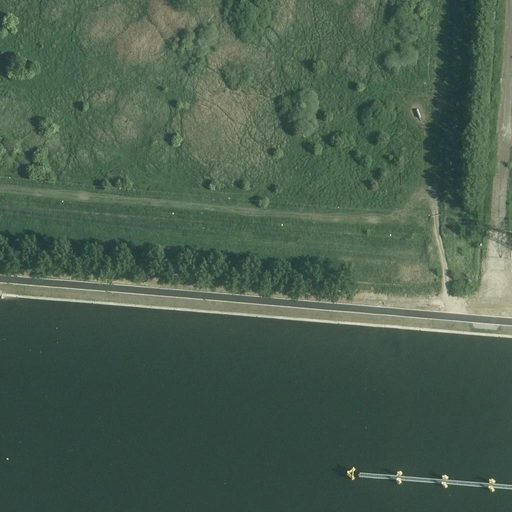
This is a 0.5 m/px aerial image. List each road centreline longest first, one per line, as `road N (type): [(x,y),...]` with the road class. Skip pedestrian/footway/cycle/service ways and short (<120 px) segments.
road 1 (unclassified): [(511,323),(0,280)]
road 2 (unknown): [(511,489),(359,476)]
